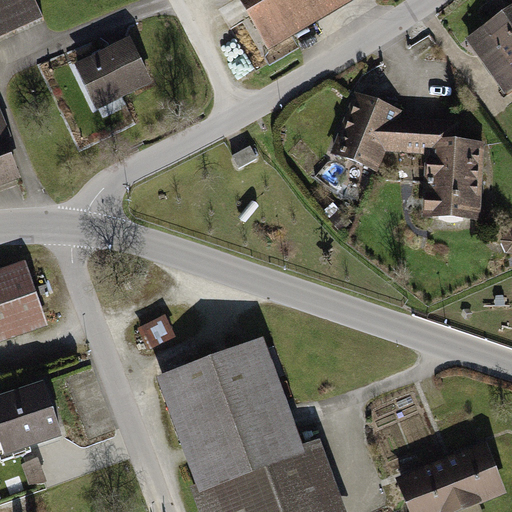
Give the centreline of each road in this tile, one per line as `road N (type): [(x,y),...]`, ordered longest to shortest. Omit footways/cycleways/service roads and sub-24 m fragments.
road 1 (tertiary): [(511,367),(65,220)]
road 2 (residential): [(164,511),(78,280),(65,220)]
road 3 (residential): [(417,0),(230,114)]
road 4 (residential): [(230,114),(117,175),(65,220)]
road 5 (residential): [(230,114),(175,0)]
